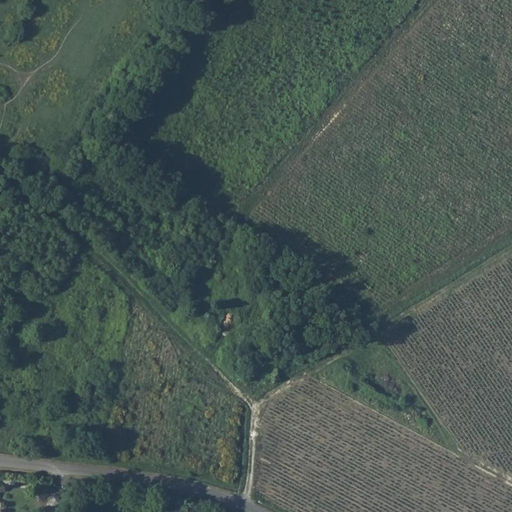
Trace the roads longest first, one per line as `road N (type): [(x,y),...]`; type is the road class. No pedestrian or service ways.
road 1 (track): [(246,507),(254,407),(511,247)]
road 2 (unclassified): [(0,460),(143,479),(255,511)]
road 3 (track): [(254,407),(141,297)]
